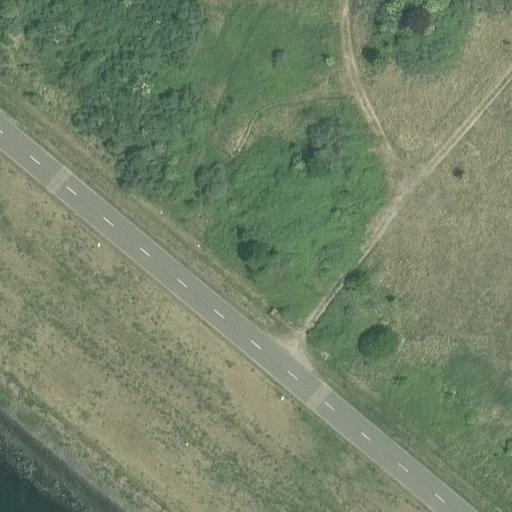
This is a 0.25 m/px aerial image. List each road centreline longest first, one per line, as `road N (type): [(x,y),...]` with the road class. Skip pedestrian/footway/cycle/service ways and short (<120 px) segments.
road 1 (tertiary): [(458,511),(0,133)]
road 2 (track): [(290,374),(402,199),(511,72)]
road 3 (track): [(355,82),(402,199)]
